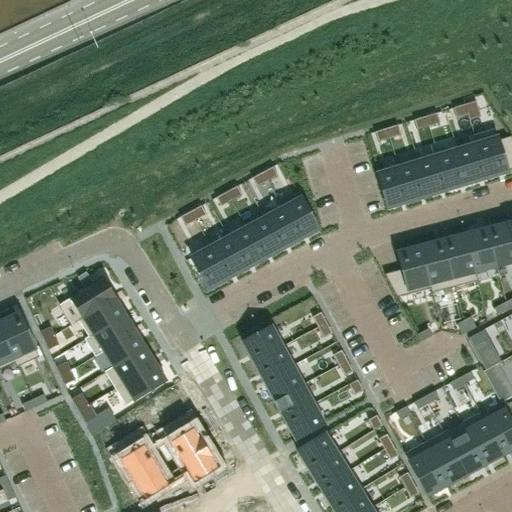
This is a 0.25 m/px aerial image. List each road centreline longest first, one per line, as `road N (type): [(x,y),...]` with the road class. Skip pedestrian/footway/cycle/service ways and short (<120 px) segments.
road 1 (residential): [(511,198),(331,248),(177,329)]
road 2 (residential): [(0,289),(114,243),(130,252),(177,329)]
road 3 (residential): [(177,329),(266,473)]
road 4 (primary): [(0,60),(130,0)]
